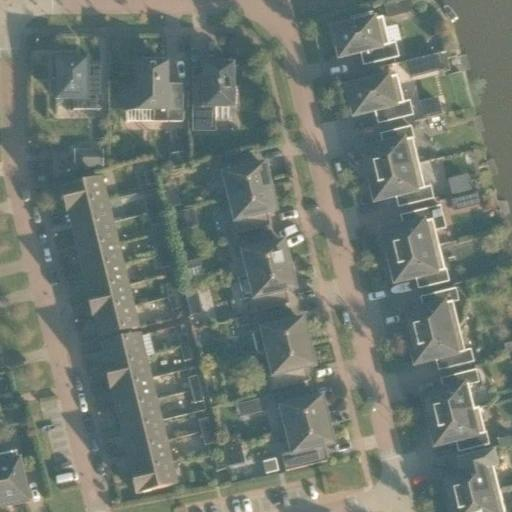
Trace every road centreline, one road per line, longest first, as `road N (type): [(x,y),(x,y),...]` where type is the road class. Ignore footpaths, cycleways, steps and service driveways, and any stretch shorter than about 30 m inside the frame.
road 1 (residential): [(398,499),(289,42),(277,22),(242,4),(7,10)]
road 2 (residential): [(7,10),(12,177),(95,511)]
